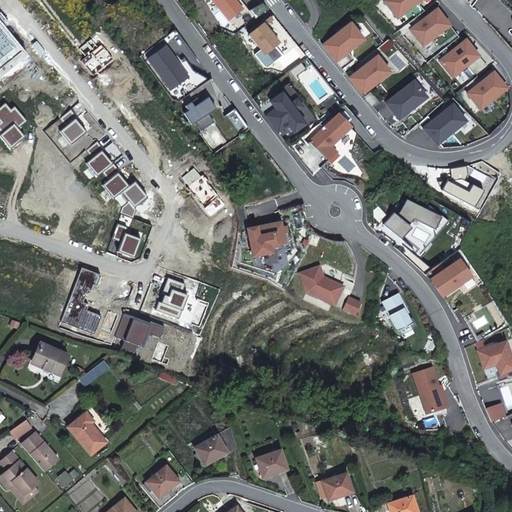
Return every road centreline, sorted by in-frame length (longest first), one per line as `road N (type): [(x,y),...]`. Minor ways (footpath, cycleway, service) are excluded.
road 1 (residential): [(166,0),(307,184),(433,302),(474,411),(511,462)]
road 2 (residential): [(0,224),(133,272),(142,268),(165,211),(134,158),(5,0)]
road 3 (residential): [(511,121),(495,142),(455,156),(424,156),(392,142),(274,0)]
road 4 (residential): [(172,511),(214,486),(308,511)]
